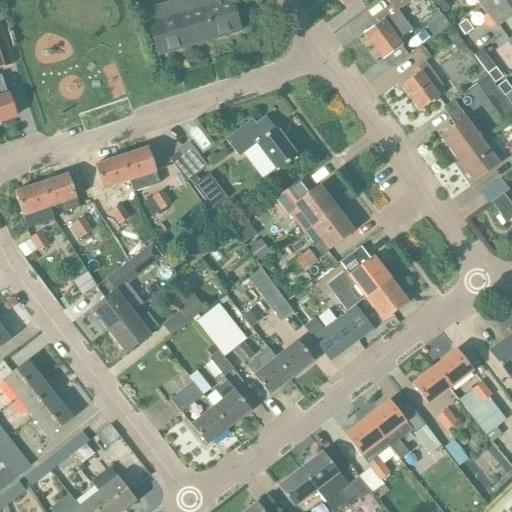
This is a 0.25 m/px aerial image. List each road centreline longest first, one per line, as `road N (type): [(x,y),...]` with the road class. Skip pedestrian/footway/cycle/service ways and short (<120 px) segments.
road 1 (residential): [(174,507),(484,286)]
road 2 (residential): [(0,164),(324,63)]
road 3 (residential): [(174,507),(0,243)]
road 4 (residential): [(484,286),(324,63)]
